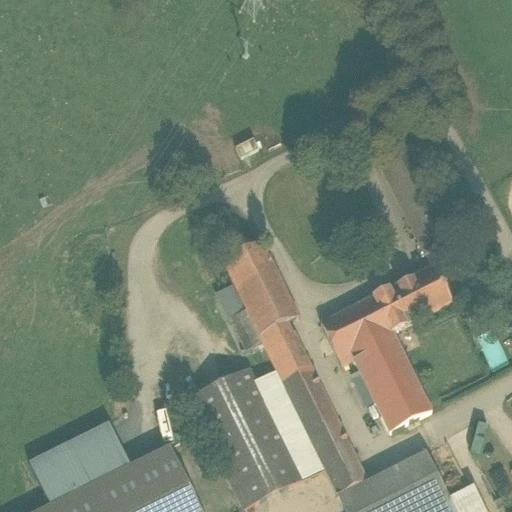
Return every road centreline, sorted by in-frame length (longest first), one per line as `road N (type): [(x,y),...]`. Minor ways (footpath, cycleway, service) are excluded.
road 1 (track): [(241,181),(307,302),(313,335),(368,443),(392,445),(511,379)]
road 2 (track): [(432,93),(222,190),(150,233),(166,366)]
road 3 (track): [(511,255),(396,0)]
